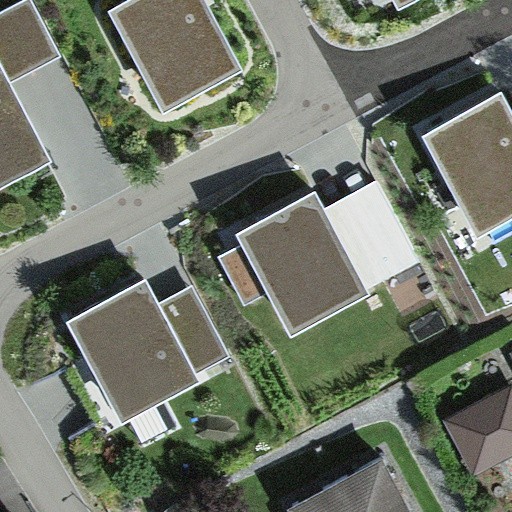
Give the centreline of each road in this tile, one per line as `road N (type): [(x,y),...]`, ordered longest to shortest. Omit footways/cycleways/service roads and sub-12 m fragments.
road 1 (residential): [(0,273),(317,102)]
road 2 (residential): [(317,102),(511,6)]
road 3 (residential): [(65,511),(0,408)]
